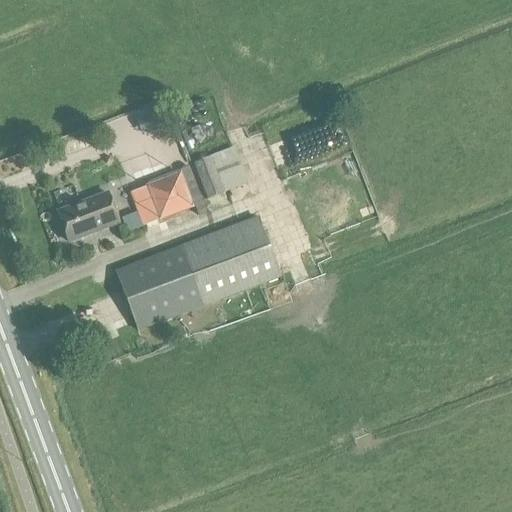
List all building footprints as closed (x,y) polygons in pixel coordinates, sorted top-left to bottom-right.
[(206,200),(247,186),(232,149),(210,157),(193,164),(206,200)] [(158,223),(193,210),(180,174),(145,187),(151,207),(158,223)] [(68,243),(118,224),(107,194),(57,213),(68,243)] [(129,217),(135,232),(142,230),(136,214),(129,217)] [(138,332),(210,305),(279,279),(257,219),(116,272),(138,332)]
